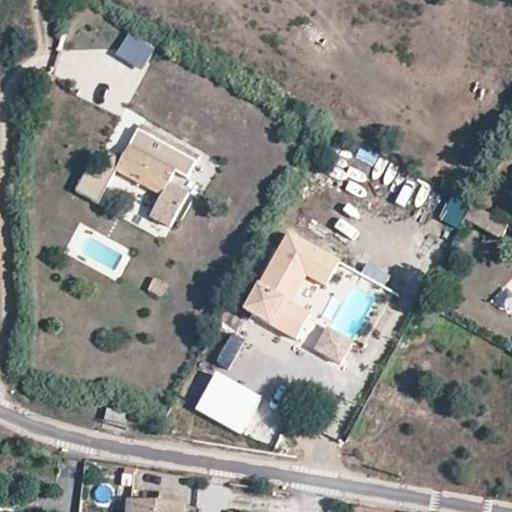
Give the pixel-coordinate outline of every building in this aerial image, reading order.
[(119,55),(143,70),(156,49),(132,34),(119,55)] [(203,158),(142,127),(119,171),(163,196),(152,218),(170,228),(188,193),(170,184),(176,172),(192,180),(203,158)] [(102,200),(118,158),(96,150),(80,192),(102,200)] [(475,207),(468,218),(487,229),(489,225),(500,232),(506,222),(475,207)] [(288,238),(248,312),(284,331),(297,307),(294,306),(284,301),(302,267),(330,282),(340,266),(288,238)] [(284,301),(294,306),(308,282),(325,291),(330,282),(302,267),(284,301)] [(297,307),(284,331),(300,339),(312,316),(297,307)] [(249,395),(234,386),(215,375),(197,407),(231,426),(249,395)] [(127,414),(108,410),(106,421),(124,425),(127,414)]
